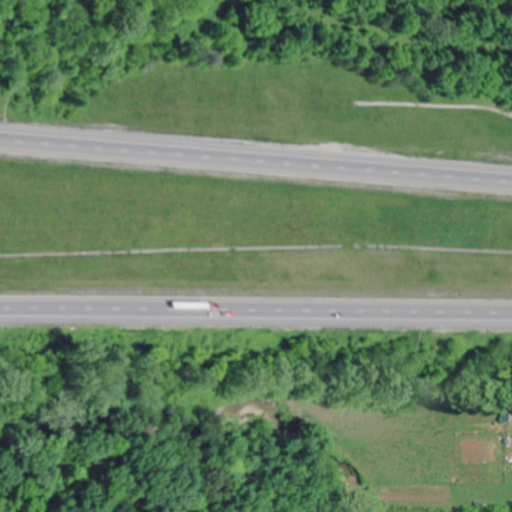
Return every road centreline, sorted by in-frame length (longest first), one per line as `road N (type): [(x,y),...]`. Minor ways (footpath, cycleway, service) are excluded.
road 1 (motorway): [(511,179),(0,138)]
road 2 (motorway): [(0,314),(511,318)]
